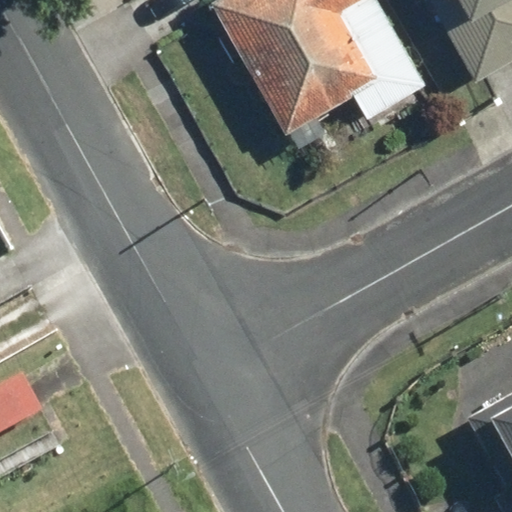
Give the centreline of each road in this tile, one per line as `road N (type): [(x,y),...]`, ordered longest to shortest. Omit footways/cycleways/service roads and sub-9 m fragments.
road 1 (residential): [(207,377),(0,3)]
road 2 (residential): [(511,199),(207,377)]
road 3 (residential): [(282,511),(207,377)]
